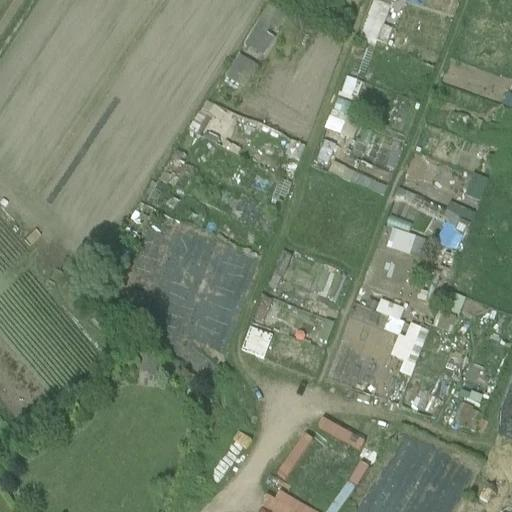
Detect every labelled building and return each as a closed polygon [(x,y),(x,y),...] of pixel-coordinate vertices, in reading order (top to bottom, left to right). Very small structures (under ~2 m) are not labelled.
[(371,51),(392,0),(375,0),(357,45),(371,51)] [(268,8),(255,29),(266,36),(270,28),(273,30),(282,16),(268,8)] [(266,36),(255,29),(243,47),(263,60),(275,41),(266,36)] [(238,57),(225,79),(236,86),(249,64),(238,57)] [(355,84),(345,81),(339,101),(349,104),(355,84)] [(404,128),(412,103),(361,85),(352,110),(404,128)] [(511,110),(511,97),(507,95),(501,108),(511,112),(511,110)] [(350,108),(337,103),(332,114),(345,120),(350,108)] [(216,110),(207,105),(201,117),(206,120),(210,122),(216,110)] [(201,117),(198,115),(188,133),(197,138),(206,120),(201,117)] [(339,139),(345,125),(330,119),(324,133),(339,139)] [(493,151),(500,132),(489,127),(481,148),(493,151)] [(218,143),(205,137),(203,142),(215,148),(218,143)] [(305,150),(291,145),(285,159),(299,165),(305,150)] [(334,149),(323,145),(316,162),(327,166),(334,149)] [(353,175),(332,167),(327,177),(349,185),(353,176),(353,175)] [(374,185),(353,176),(349,185),(370,194),(374,185)] [(486,183),(473,178),(465,200),(478,205),(486,183)] [(291,188),(279,183),(272,202),(284,206),(291,188)] [(371,193),(371,195),(383,199),(386,190),(374,185),(374,186),(371,193)] [(412,227),(390,218),(385,228),(407,237),(412,227)] [(127,262),(132,253),(116,244),(111,252),(127,262)] [(283,255),(273,278),(280,281),(282,282),(291,258),(283,255)] [(458,261),(459,257),(451,255),(450,257),(444,256),(439,271),(451,275),(456,260),(458,261)] [(336,303),(345,281),(338,278),(329,301),(336,303)] [(459,319),(465,302),(449,295),(442,314),(439,313),(434,330),(450,336),(456,319),(459,319)] [(270,305),(262,301),(252,324),(260,328),(270,305)] [(403,313),(380,304),(375,316),(388,321),(398,325),(403,313)] [(412,320),(397,357),(416,364),(421,350),(428,332),(430,332),(432,325),(423,323),(422,324),(412,320)] [(398,325),(388,321),(383,334),(398,340),(403,327),(398,325)] [(333,327),(324,324),(317,343),(327,346),(333,327)] [(249,331),(240,354),(263,363),(272,339),(249,331)] [(145,356),(143,375),(157,377),(158,357),(145,356)] [(511,511),(511,493),(501,511),(511,511)]
